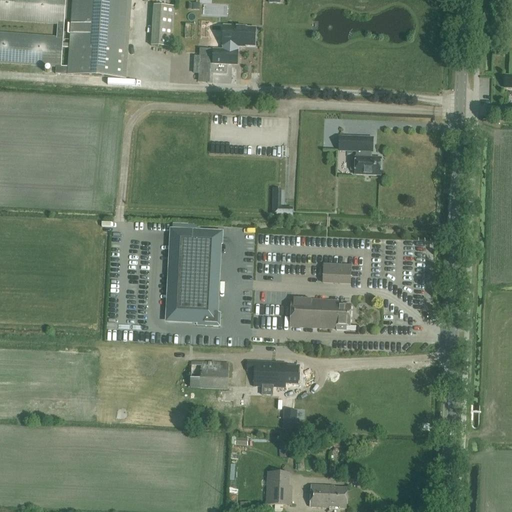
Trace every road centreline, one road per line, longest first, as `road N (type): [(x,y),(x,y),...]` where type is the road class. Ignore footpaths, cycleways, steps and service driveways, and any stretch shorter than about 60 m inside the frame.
road 1 (secondary): [(445,511),(465,0)]
road 2 (unknown): [(426,327),(390,298),(256,281),(235,291),(236,317),(246,326)]
road 3 (unknown): [(246,326),(393,339),(426,327)]
road 4 (unknown): [(246,326),(183,327),(152,318),(147,241)]
